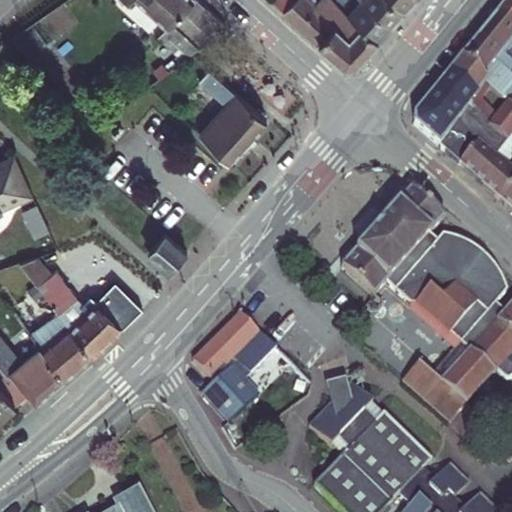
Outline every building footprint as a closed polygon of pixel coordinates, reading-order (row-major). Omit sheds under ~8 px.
[(199,0),(121,0),(187,64),(225,25),(199,0)] [(299,3),(301,0),(281,0),(272,10),(283,20),(299,3)] [(369,0),(372,2),(397,28),(413,10),(402,0),(369,0)] [(421,0),(402,0),(413,10),(421,0)] [(511,0),(496,0),(446,60),(474,86),(491,102),(497,107),(509,94),(475,62),(501,33),(506,38),(511,31),(511,0)] [(372,2),(354,21),(383,46),(397,28),(372,2)] [(299,3),(283,20),(352,81),(383,46),(354,21),(334,3),(319,21),(299,3)] [(441,66),(434,74),(454,91),(451,95),(459,103),(474,86),(446,60),(441,66)] [(235,162),(272,124),(212,67),(197,83),(224,109),(203,131),(235,162)] [(491,145),(474,131),(478,127),(455,107),(459,103),(451,95),(454,91),(434,74),(394,121),(444,165),(465,141),(481,156),(491,145)] [(491,112),(478,127),(474,131),(491,145),(511,121),(497,107),(491,102),(486,107),(491,112)] [(511,183),(495,169),(481,156),(465,141),(444,165),(476,194),(511,226),(511,183)] [(13,151),(0,157),(0,206),(36,191),(21,159),(13,151)] [(446,213),(410,182),(339,262),(375,294),(398,268),(429,233),(446,213)] [(35,237),(49,230),(36,201),(21,208),(35,237)] [(435,238),(429,233),(398,268),(419,287),(411,296),(461,343),(434,373),(421,362),(404,382),(452,426),(497,375),(507,385),(511,382),(511,307),(507,313),(498,305),(510,293),(506,284),(501,275),(495,266),(487,258),(477,249),(466,242),(454,236),(442,233),(435,238)] [(187,259),(165,236),(147,253),(169,276),(187,259)] [(46,271),(39,263),(34,267),(76,318),(101,348),(123,328),(142,308),(116,282),(96,301),(85,310),(51,267),(46,271)] [(101,348),(76,318),(45,343),(69,373),(101,348)] [(276,353),(242,321),(198,366),(220,387),(206,402),(237,432),(263,404),(245,386),(276,353)] [(32,405),(69,373),(45,343),(25,358),(0,326),(0,364),(27,397),(32,405)] [(0,419),(27,397),(0,364),(0,419)] [(435,460),(345,378),(324,383),(329,405),(305,431),(326,450),(332,443),(345,455),(316,485),(345,511),(379,511),(397,493),(413,507),(408,511),(496,511),(501,508),(480,489),(465,504),(450,490),(465,473),(449,459),(434,474),(427,468),(435,460)] [(150,511),(135,487),(121,495),(125,503),(109,511),(150,511)]
